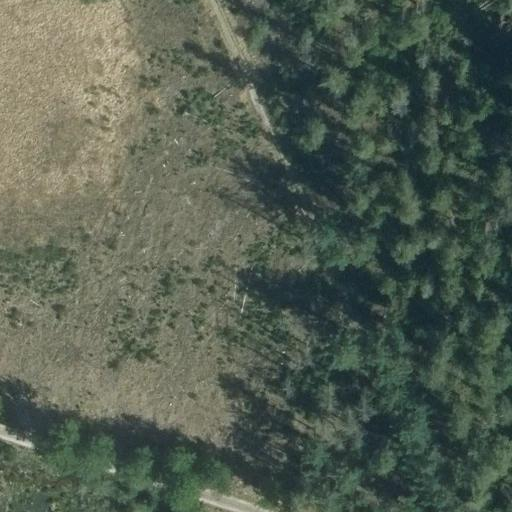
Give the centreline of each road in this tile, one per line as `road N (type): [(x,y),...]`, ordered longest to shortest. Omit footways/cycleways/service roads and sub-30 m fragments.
road 1 (track): [(446,511),(211,0)]
road 2 (track): [(0,434),(245,511)]
